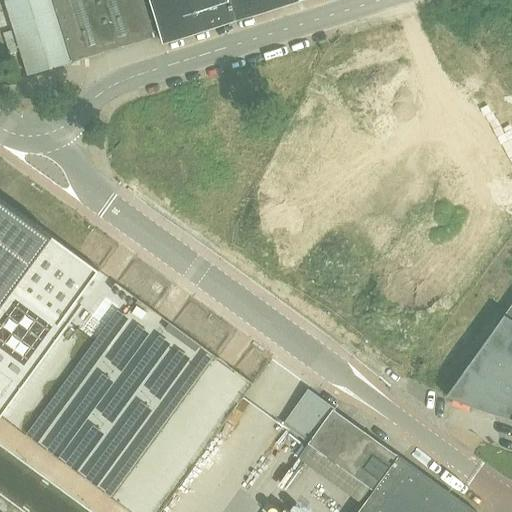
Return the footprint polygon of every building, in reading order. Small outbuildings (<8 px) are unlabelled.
[(7,0),(17,28),(4,32),(11,53),(23,49),(31,74),(76,60),(77,61),(157,36),(145,0),(7,0)] [(153,0),(167,41),(299,0),(153,0)] [(0,415),(1,416),(78,308),(79,308),(81,305),(75,301),(98,269),(0,197),(0,415)] [(485,409),(511,416),(511,305),(447,395),(485,409)] [(335,409),(309,390),(285,423),(311,441),(335,409)] [(400,456),(335,409),(311,441),(310,443),(375,490),(400,456)] [(477,511),(400,456),(375,490),(359,511),(289,511),(286,509),(283,511),(477,511)]
